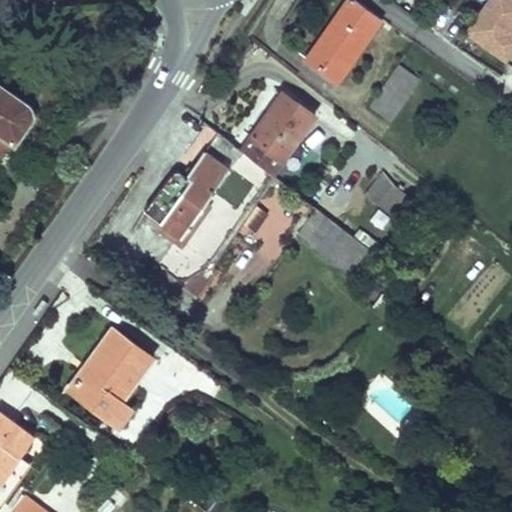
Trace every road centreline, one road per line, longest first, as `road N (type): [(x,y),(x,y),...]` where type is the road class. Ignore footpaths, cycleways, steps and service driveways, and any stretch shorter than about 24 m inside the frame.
road 1 (secondary): [(0,320),(172,76)]
road 2 (unknown): [(511,94),(379,0)]
